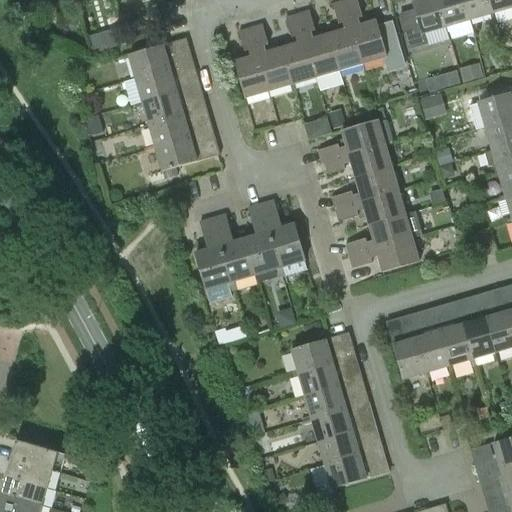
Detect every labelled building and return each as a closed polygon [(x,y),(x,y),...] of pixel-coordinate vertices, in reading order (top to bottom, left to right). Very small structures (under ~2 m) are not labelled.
[(357,0),(349,0),(345,1),(363,66),(384,60),(387,73),(405,68),(392,24),(379,28),(377,21),(361,26),(359,19),(363,18),(357,0)] [(423,0),(413,3),(422,35),(446,28),(437,0),(423,0)] [(437,0),(446,28),(470,21),(463,0),(437,0)] [(463,0),(470,21),(493,14),(489,0),(463,0)] [(511,0),(489,0),(493,14),(511,8),(511,0)] [(363,66),(345,1),(333,5),(339,25),(343,24),(344,31),(329,35),(340,72),(363,66)] [(340,72),(329,35),(313,40),(311,33),(315,32),(309,11),(298,15),(316,79),(340,72)] [(316,79),(298,15),(286,18),(292,39),(296,38),(298,44),(282,48),(293,86),(316,79)] [(293,86),(282,48),(267,53),(265,47),(268,46),(263,25),(251,28),(269,92),(293,86)] [(269,92),(251,28),(239,32),(245,52),(249,51),(250,57),(234,62),(245,99),(269,92)] [(99,34),(87,38),(92,55),(104,51),(99,34)] [(135,79),(193,62),(190,53),(168,60),(164,45),(129,55),(135,79)] [(193,62),(135,79),(136,79),(124,83),(130,106),(142,102),(177,92),(173,78),(196,71),(193,62)] [(480,69),(460,74),(463,86),(483,80),(480,69)] [(458,71),(447,74),(451,87),(461,84),(458,71)] [(149,125),(207,109),(204,99),(181,106),(177,92),(142,102),(149,125)] [(511,101),(510,95),(479,104),(486,128),(511,120),(511,101)] [(446,115),(441,96),(420,101),(426,120),(446,115)] [(156,148),(191,138),(187,124),(209,118),(207,109),(149,125),(156,148)] [(328,115),(333,131),(346,127),(341,111),(328,115)] [(310,139),(332,131),(327,115),(305,123),(310,139)] [(511,120),(486,128),(493,151),(493,152),(511,146),(511,120)] [(339,146),(319,151),(322,163),(386,145),(386,144),(393,142),(387,121),(379,123),(379,121),(342,132),(346,148),(340,150),(339,146)] [(218,146),(195,153),(191,138),(156,148),(165,180),(178,177),(176,169),(220,156),(218,146)] [(386,145),(322,163),(326,176),(346,170),(345,165),(351,164),(355,179),(393,169),(386,145)] [(511,146),(493,152),(493,151),(484,153),(488,167),(493,167),(495,176),(500,175),(511,171),(511,146)] [(439,167),(453,163),(448,149),(435,153),(439,167)] [(454,176),(451,165),(439,168),(443,180),(454,176)] [(393,169),(355,179),(360,195),(354,197),(353,193),(332,199),(335,210),(399,192),(393,169)] [(511,171),(500,175),(507,199),(511,197),(511,171)] [(399,192),(335,210),(339,223),(359,217),(358,213),(365,211),(369,226),(406,215),(399,192)] [(295,226),(282,229),(274,202),(262,205),(283,278),(286,277),(285,276),(306,270),(304,263),(305,262),(295,226)] [(283,278),(262,205),(249,209),(257,236),(245,240),(256,277),(276,271),(279,279),(283,278)] [(366,240),(346,246),(349,258),(413,239),(423,236),(415,212),(406,215),(369,226),(374,242),(368,244),(366,240)] [(256,277),(245,240),(234,243),(226,216),(213,220),(234,292),(237,291),(235,283),(256,277)] [(208,251),(196,254),(210,304),(232,298),(230,293),(234,292),(213,220),(200,223),(208,251)] [(457,225),(460,237),(469,235),(465,223),(457,225)] [(476,233),(482,252),(497,248),(491,229),(476,233)] [(413,239),(349,258),(353,269),(373,263),(372,260),(378,258),(383,274),(420,263),(413,239)] [(511,289),(511,287),(502,289),(511,325),(511,289)] [(511,349),(511,325),(502,289),(493,292),(500,315),(486,319),(496,354),(511,349)] [(496,354),(486,319),(472,323),(465,300),(456,303),(473,360),(496,354)] [(473,360),(456,303),(447,305),(454,328),(439,333),(450,367),(473,360)] [(282,327),(296,323),(292,308),(278,312),(282,327)] [(450,367),(439,333),(425,337),(419,314),(410,316),(426,374),(450,367)] [(426,374),(410,316),(401,319),(408,342),(393,346),(403,381),(426,374)] [(322,332),(319,323),(311,325),(313,334),(322,332)] [(230,342),(227,332),(226,329),(215,332),(219,346),(230,342)] [(299,374),(356,357),(354,349),(331,355),(327,341),(292,351),(299,374)] [(306,397),(340,387),(336,373),(359,366),(356,357),(299,374),(306,397)] [(312,421),(370,404),(367,394),(344,401),(340,387),(306,397),(312,421)] [(319,444),(354,433),(350,419),(373,413),(370,404),(312,421),(319,444)] [(487,410),(477,413),(480,423),(490,420),(487,410)] [(454,431),(450,418),(441,421),(445,433),(454,431)] [(493,444),(497,459),(474,465),(477,474),(511,463),(511,424),(507,426),(511,439),(493,444)] [(354,433),(319,444),(326,466),(383,449),(381,441),(358,448),(354,433)] [(10,459),(53,472),(61,474),(66,456),(15,441),(10,459)] [(367,480),(363,465),(386,459),(383,449),(326,466),(310,470),(318,498),(333,494),(332,490),(367,480)] [(5,477),(49,489),(53,472),(10,459),(5,477)] [(511,463),(477,474),(479,483),(503,477),(507,491),(511,489),(511,463)] [(271,469),(264,471),(267,483),(275,481),(271,469)] [(0,494),(44,506),(49,489),(5,477),(0,494)] [(511,511),(511,489),(507,491),(511,505),(488,511),(487,511),(511,511)] [(281,510),(290,505),(283,493),(274,499),(281,510)] [(0,495),(0,511),(41,511),(44,506),(0,494),(0,495)]
